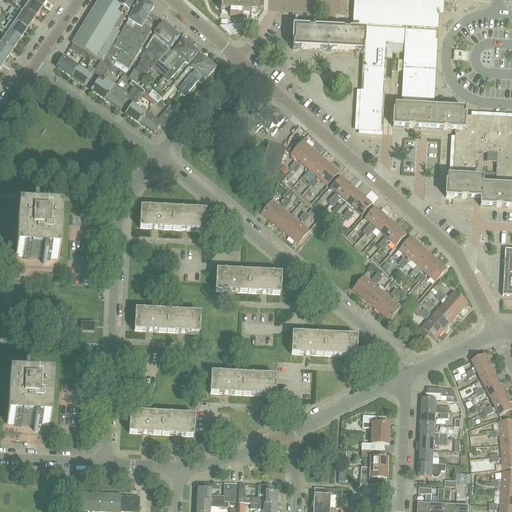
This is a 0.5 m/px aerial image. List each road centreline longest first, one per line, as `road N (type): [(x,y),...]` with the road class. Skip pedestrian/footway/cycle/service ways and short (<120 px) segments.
road 1 (unclassified): [(497,333),(456,251),(240,60)]
road 2 (residential): [(400,379),(377,340),(157,155)]
road 3 (unclassified): [(103,465),(116,224),(134,181),(157,155)]
road 4 (residential): [(157,155),(31,68)]
road 5 (residential): [(400,379),(280,437)]
road 6 (residential): [(400,511),(400,379)]
road 7 (unclassified): [(157,155),(240,60)]
